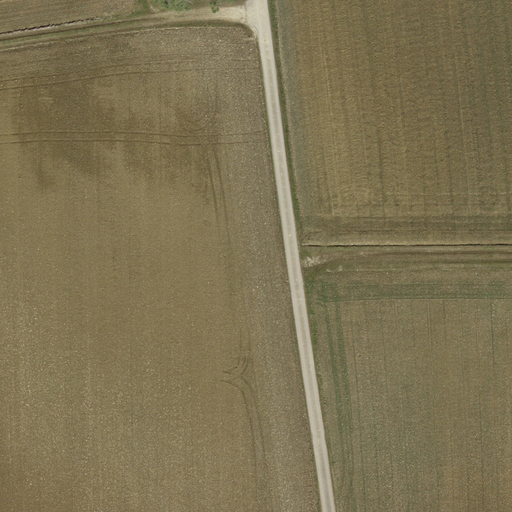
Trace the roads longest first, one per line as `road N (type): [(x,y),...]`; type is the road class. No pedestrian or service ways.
road 1 (track): [(0,44),(177,17),(266,18)]
road 2 (track): [(297,263),(511,256)]
